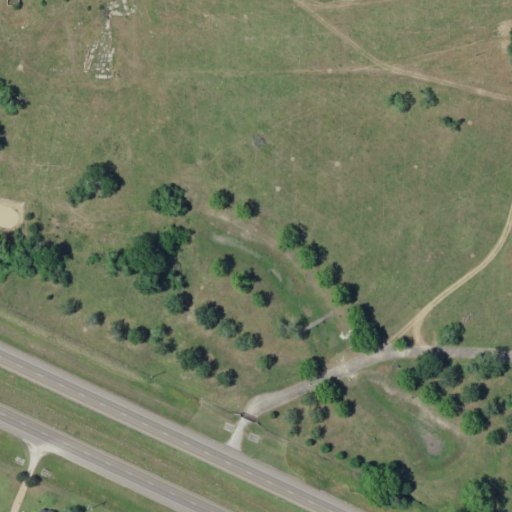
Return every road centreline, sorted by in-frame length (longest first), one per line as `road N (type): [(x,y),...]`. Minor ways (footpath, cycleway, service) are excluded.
road 1 (residential): [(145,480),(427,337),(511,198)]
road 2 (trunk): [(346,511),(0,348)]
road 3 (trunk): [(0,412),(213,511)]
